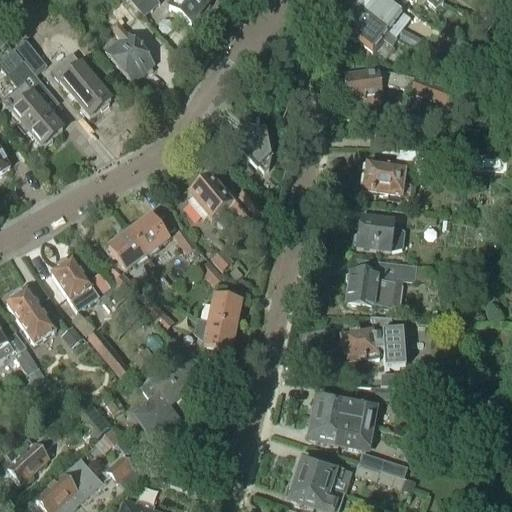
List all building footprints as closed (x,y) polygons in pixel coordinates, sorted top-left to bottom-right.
[(143,21),(159,7),(152,0),(129,0),(127,2),(143,21)] [(190,28),(211,0),(176,0),(168,12),(190,28)] [(419,53),(423,44),(400,34),(393,29),(402,16),(380,0),(361,0),(354,10),(380,31),(397,44),(419,53)] [(405,0),(411,7),(420,0),(425,0),(426,1),(427,7),(433,10),(435,13),(443,7),(438,0),(405,0)] [(131,87),(152,69),(120,30),(133,19),(122,6),(111,15),(119,25),(110,32),(120,44),(105,56),(131,87)] [(397,44),(380,31),(354,10),(338,32),(371,58),(382,43),(392,51),(397,44)] [(23,45),(13,54),(34,79),(45,70),(23,45)] [(33,80),(34,79),(13,54),(0,65),(0,72),(17,93),(1,106),(40,151),(43,149),(44,150),(51,145),(50,143),(61,134),(32,100),(43,91),(33,80)] [(72,58),(50,76),(58,85),(88,122),(99,113),(100,115),(108,109),(106,107),(109,104),(80,68),(72,58)] [(509,90),(511,82),(511,78),(483,67),(478,78),(509,90)] [(478,79),(456,70),(453,78),(511,102),(511,91),(509,90),(478,78),(478,79)] [(408,92),(406,79),(377,75),(376,74),(344,79),(348,107),(364,104),(364,108),(382,105),(380,88),(408,92)] [(468,118),(474,102),(414,82),(409,97),(468,118)] [(268,175),(270,162),(266,132),(255,131),(245,130),(232,148),(256,175),(259,173),(263,178),(268,175)] [(448,146),(438,146),(438,154),(448,154),(448,146)] [(0,176),(9,171),(0,155),(0,176)] [(504,159),(444,157),(443,175),(503,177),(504,159)] [(379,168),(366,166),(362,196),(399,202),(399,201),(407,202),(412,199),(413,191),(410,186),(402,185),(404,171),(395,170),(396,166),(379,164),(379,168)] [(246,182),(253,177),(247,170),(240,176),(246,182)] [(223,199),(208,180),(187,197),(191,203),(187,206),(202,224),(206,221),(210,226),(229,210),(245,230),(253,224),(229,194),(223,199)] [(146,260),(167,244),(149,220),(128,236),(146,260)] [(392,230),(392,224),(359,220),(355,252),(388,256),(400,254),(402,235),(392,230)] [(186,259),(196,252),(182,233),(173,240),(186,259)] [(125,275),(146,260),(128,236),(107,251),(125,275)] [(221,278),(233,267),(221,255),(210,265),(221,278)] [(70,265),(69,263),(50,275),(52,277),(50,278),(75,315),(97,300),(72,263),(70,265)] [(214,291),(224,283),(208,265),(199,274),(214,291)] [(413,286),(415,275),(415,272),(365,265),(363,277),(349,275),(344,308),(372,312),(372,311),(389,313),(393,288),(391,288),(392,283),(413,286)] [(235,271),(228,277),(235,285),(242,279),(235,271)] [(99,277),(92,282),(102,297),(109,292),(99,277)] [(122,297),(132,287),(122,278),(112,288),(122,297)] [(25,295),(24,293),(6,305),(7,307),(5,308),(33,349),(55,335),(27,294),(25,295)] [(234,331),(239,307),(212,301),(211,309),(204,308),(200,325),(207,326),(234,331)] [(159,332),(169,323),(152,306),(143,316),(159,332)] [(372,332),(338,338),(345,369),(363,365),(363,367),(379,363),(379,362),(381,362),(380,356),(383,355),(384,372),(405,371),(403,334),(392,335),(391,322),(370,322),(372,332)] [(230,355),(234,331),(207,326),(202,350),(230,355)] [(71,353),(81,344),(71,332),(61,341),(71,353)] [(13,355),(14,355),(17,352),(23,349),(15,337),(5,343),(0,335),(0,364),(12,357),(11,356),(13,355)] [(119,381),(129,374),(100,337),(91,345),(119,381)] [(45,384),(23,349),(17,352),(14,355),(13,355),(11,356),(12,357),(26,381),(28,380),(35,390),(45,384)] [(153,361),(145,351),(131,362),(139,372),(153,361)] [(151,443),(176,424),(164,409),(190,389),(180,375),(190,367),(179,353),(167,360),(172,366),(140,392),(150,404),(131,418),(151,443)] [(380,380),(379,391),(429,393),(429,376),(380,380)] [(401,394),(375,392),(374,403),(412,405),(413,394),(417,394),(417,393),(401,392),(401,394)] [(371,431),(376,410),(317,398),(313,420),(371,431)] [(499,418),(508,420),(511,402),(511,401),(502,399),(502,402),(484,398),(480,414),(484,415),(481,426),(497,430),(499,418)] [(116,403),(105,410),(112,420),(123,413),(116,403)] [(100,419),(86,430),(96,443),(110,432),(100,419)] [(367,454),(371,431),(313,420),(308,442),(367,454)] [(20,443),(29,435),(18,421),(8,429),(20,443)] [(111,451),(120,443),(111,433),(102,441),(111,451)] [(40,457),(59,442),(52,434),(34,450),(34,449),(6,473),(19,488),(47,465),(40,457)] [(480,456),(477,471),(495,475),(498,460),(480,456)] [(381,475),(384,465),(361,458),(358,468),(381,475)] [(110,482),(116,488),(123,496),(134,486),(126,478),(133,472),(127,466),(122,460),(105,476),(110,482)] [(352,476),(302,461),(300,468),(298,467),(294,481),(345,498),(352,476)] [(73,511),(100,488),(79,465),(61,481),(61,480),(34,504),(41,511),(73,511)] [(411,497),(415,487),(380,476),(381,475),(358,468),(354,479),(411,497)] [(189,487),(171,481),(168,490),(186,496),(189,487)] [(318,511),(340,511),(345,498),(294,481),(290,495),(291,495),(289,503),(318,511)]
